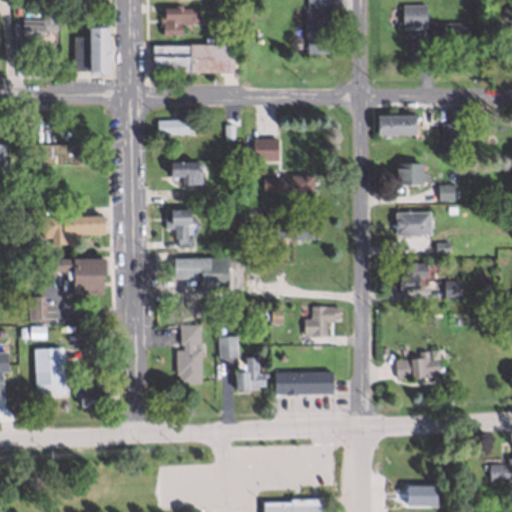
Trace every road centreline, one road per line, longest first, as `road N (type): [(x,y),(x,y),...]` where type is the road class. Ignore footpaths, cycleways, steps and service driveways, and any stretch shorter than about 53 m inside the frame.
road 1 (tertiary): [(0,442),(511,422)]
road 2 (residential): [(359,0),(357,511)]
road 3 (residential): [(511,94),(0,96)]
road 4 (residential): [(129,0),(137,436)]
